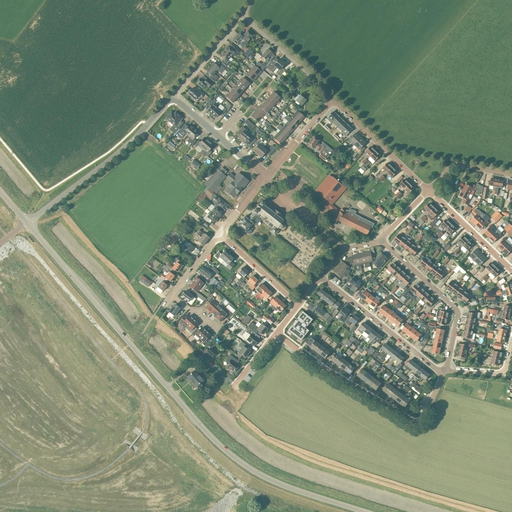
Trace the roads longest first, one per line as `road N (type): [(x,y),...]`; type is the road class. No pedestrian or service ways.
road 1 (secondary): [(364,511),(270,480),(227,452),(27,223)]
road 2 (residential): [(443,370),(415,422),(275,334)]
road 3 (residential): [(443,370),(456,309),(381,239)]
road 4 (residential): [(443,370),(321,276)]
road 5 (unclassified): [(27,223),(131,139)]
road 6 (residential): [(428,190),(333,99)]
road 7 (residential): [(333,99),(242,13)]
